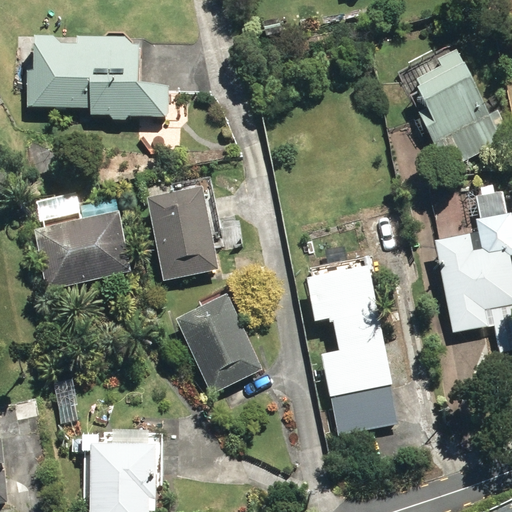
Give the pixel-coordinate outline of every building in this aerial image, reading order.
[(123,124),(135,124),(138,120),(175,122),(178,118),(179,93),(156,92),(156,50),(148,50),(140,43),(99,43),(99,50),(77,50),(69,41),(48,42),(48,76),(39,76),(38,111),(100,112),(100,120),(119,119),(123,124)] [(38,76),(38,58),(23,58),(23,75),(38,76)] [(418,122),(445,176),(507,145),(494,120),(485,125),(453,61),(409,83),(417,99),(414,100),(424,119),(418,122)] [(160,202),(173,282),(228,273),(216,193),(160,202)] [(428,195),(430,207),(439,205),(437,193),(428,195)] [(491,334),(497,359),(511,356),(511,291),(507,269),(511,268),(511,249),(508,227),(503,228),(497,201),(472,206),(477,233),(470,235),(473,247),(431,255),(450,343),(491,334)] [(46,235),(57,293),(143,277),(132,218),(46,235)] [(331,361),(347,440),(405,427),(398,389),(403,389),(379,274),(319,285),(327,327),(344,323),(351,358),(331,361)] [(187,322),(219,397),(271,374),(238,299),(187,322)] [(61,390),(65,426),(84,423),(80,388),(61,390)] [(0,509),(19,508),(15,446),(0,446),(0,509)] [(159,511),(160,503),(166,504),(170,454),(105,450),(100,511),(159,511)]
